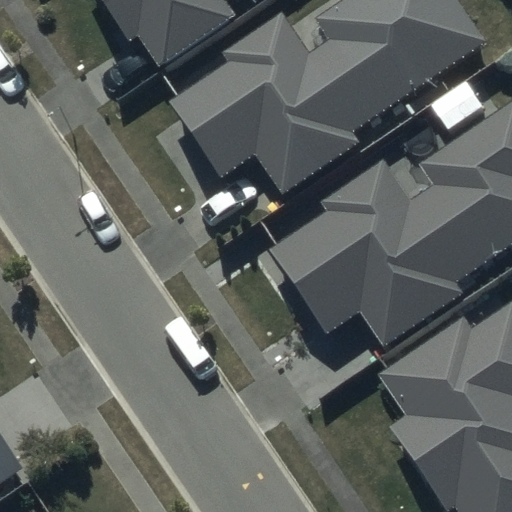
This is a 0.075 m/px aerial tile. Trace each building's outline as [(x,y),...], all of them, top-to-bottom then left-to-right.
[(100,0),(129,45),(139,38),(159,70),(238,20),(227,2),(230,0),(100,0)] [(491,42),(461,0),(352,0),(319,23),(333,43),(313,57),(284,15),(227,56),(232,63),(170,106),(223,182),(257,158),(284,197),(361,144),(356,137),(491,42)] [(331,214),(272,254),(330,338),(361,316),(385,350),(462,298),(455,288),(511,248),(511,107),(423,169),(438,190),(414,206),(386,165),(325,206),(331,214)] [(467,321),(382,378),(410,418),(390,431),(445,511),(455,511),(458,511),(511,511),(511,306),(474,332),(467,321)] [(0,503),(27,485),(0,445),(0,503)]
